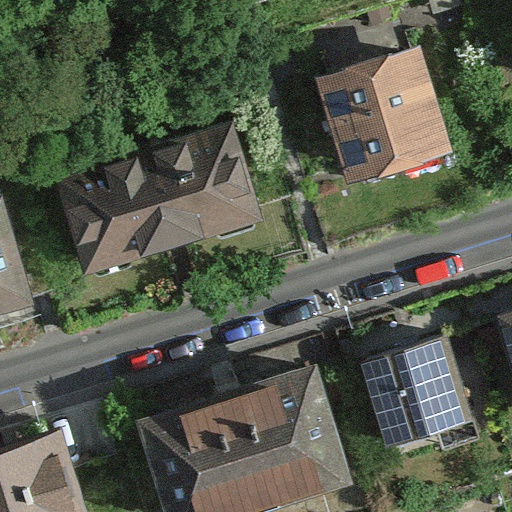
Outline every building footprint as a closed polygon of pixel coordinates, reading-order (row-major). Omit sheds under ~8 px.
[(317,66),(348,165),(452,134),(420,35),(317,66)] [(49,160),(89,270),(264,213),(232,107),(49,160)] [(3,179),(0,180),(0,293),(35,283),(3,179)] [(511,314),(500,318),(511,354),(511,314)] [(130,388),(167,511),(276,511),(355,488),(308,335),(130,388)] [(360,363),(387,456),(479,428),(451,336),(360,363)] [(0,444),(0,511),(87,511),(61,426),(0,444)]
